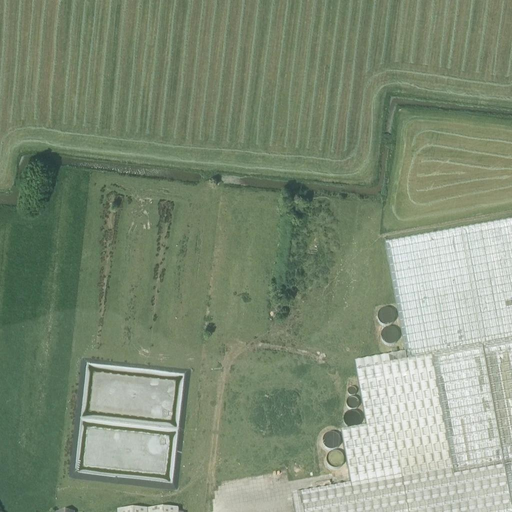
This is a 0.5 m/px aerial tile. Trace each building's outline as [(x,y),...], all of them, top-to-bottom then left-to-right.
[(511,511),(511,222),(383,246),(405,365),(381,369),(379,360),(371,361),(373,371),(356,374),(366,429),(341,433),(350,487),(292,497),(294,511),(511,511)] [(385,308),(378,317),(388,324),(394,315),(385,308)] [(399,333),(386,326),(380,338),(393,344),(399,333)] [(346,402),(351,410),(360,405),(355,397),(346,402)] [(322,437),(328,449),(340,443),(334,432),(322,437)]
